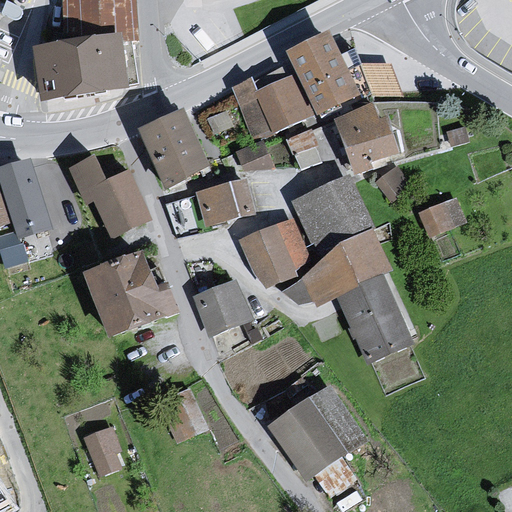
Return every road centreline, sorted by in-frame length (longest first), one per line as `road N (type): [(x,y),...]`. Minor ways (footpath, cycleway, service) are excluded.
road 1 (residential): [(119,121),(216,392),(310,506)]
road 2 (unknown): [(174,270),(246,237),(296,202),(396,169)]
road 3 (tertiary): [(161,104),(371,0)]
road 4 (tertiary): [(402,0),(454,70),(511,101)]
road 5 (residential): [(10,138),(49,0)]
